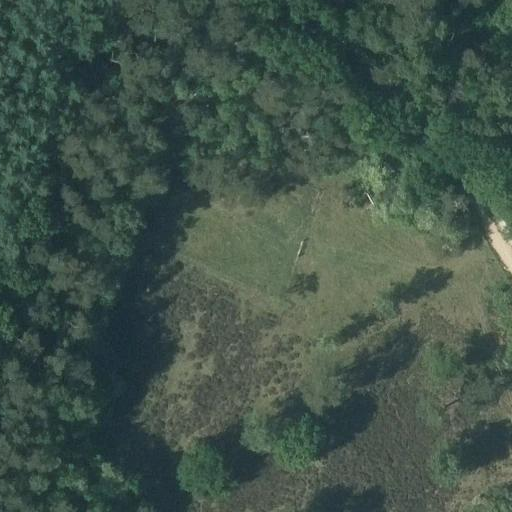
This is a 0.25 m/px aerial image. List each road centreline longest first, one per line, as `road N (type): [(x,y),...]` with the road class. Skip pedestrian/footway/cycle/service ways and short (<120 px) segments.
road 1 (unknown): [(276,0),(511,189)]
road 2 (track): [(450,124),(477,207),(511,261)]
